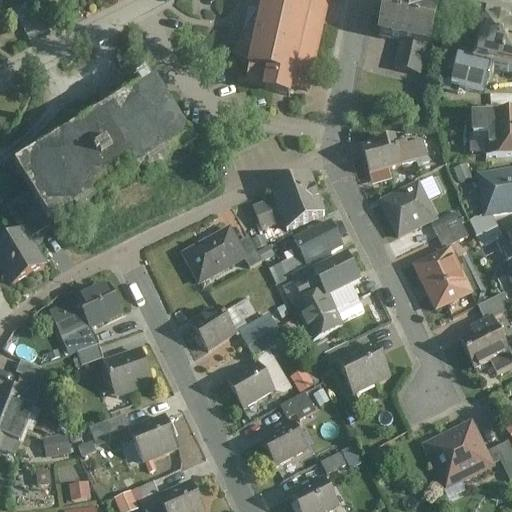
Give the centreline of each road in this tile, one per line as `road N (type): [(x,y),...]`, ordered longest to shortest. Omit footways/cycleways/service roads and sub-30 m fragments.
road 1 (residential): [(122,250),(250,511)]
road 2 (residential): [(333,155),(428,364),(426,397)]
road 3 (residential): [(333,155),(122,250)]
road 4 (residential): [(154,0),(0,78)]
road 5 (residential): [(361,0),(333,155)]
road 6 (residential): [(122,250),(67,278),(0,335)]
